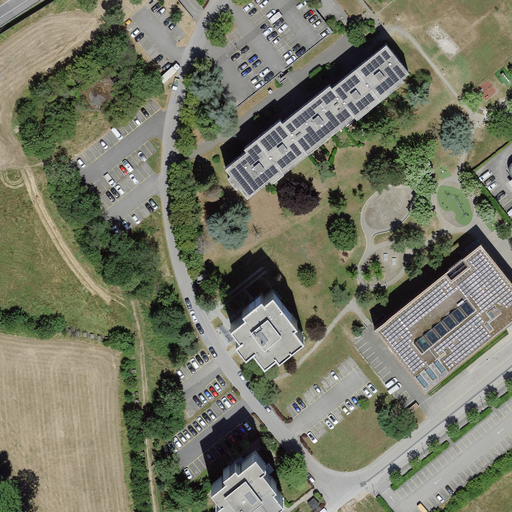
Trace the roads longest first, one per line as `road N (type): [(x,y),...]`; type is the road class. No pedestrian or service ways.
road 1 (residential): [(344,495),(284,438),(225,361),(192,302),(173,239),(173,126),(188,56),(217,0)]
road 2 (track): [(85,177),(68,150),(47,156),(129,291),(158,511)]
road 3 (residential): [(344,495),(511,365)]
